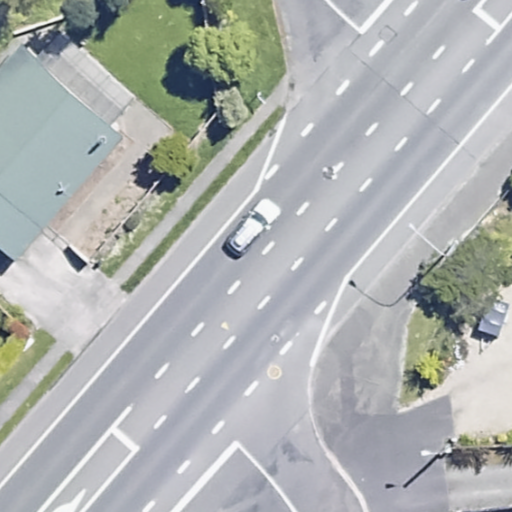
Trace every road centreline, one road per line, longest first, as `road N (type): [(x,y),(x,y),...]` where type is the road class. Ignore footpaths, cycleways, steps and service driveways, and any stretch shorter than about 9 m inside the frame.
road 1 (trunk): [(178,377),(502,0)]
road 2 (trunk): [(61,511),(178,377)]
road 3 (residential): [(178,377),(284,511)]
